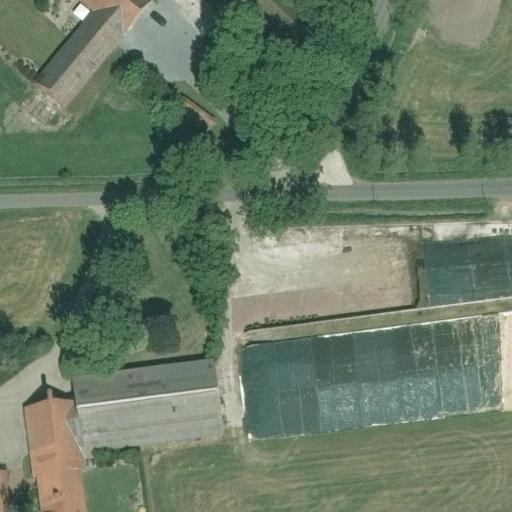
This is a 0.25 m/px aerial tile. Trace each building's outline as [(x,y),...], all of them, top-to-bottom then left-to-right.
[(69,110),(126,40),(130,43),(162,5),(156,0),(78,0),(98,16),(41,87),(69,110)] [(278,0),(243,0),(264,17),(278,0)] [(291,0),(285,0),(261,25),(305,68),(332,40),(291,0)] [(189,98),(174,119),(218,151),(233,131),(189,98)] [(87,511),(81,458),(87,457),(87,461),(233,444),(224,369),(78,386),(81,408),(64,410),(65,412),(28,417),(39,511),(87,511)] [(10,511),(9,479),(0,478),(0,511),(10,511)]
